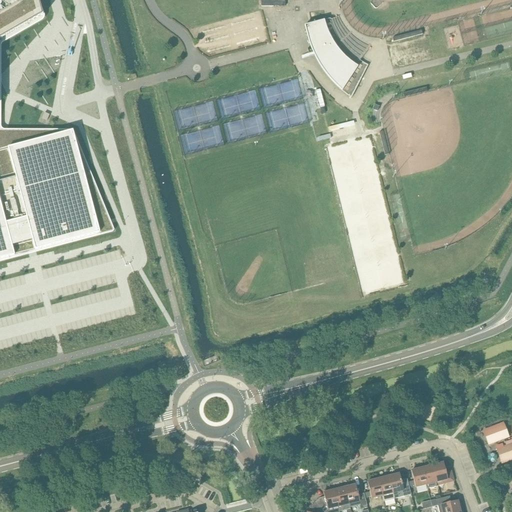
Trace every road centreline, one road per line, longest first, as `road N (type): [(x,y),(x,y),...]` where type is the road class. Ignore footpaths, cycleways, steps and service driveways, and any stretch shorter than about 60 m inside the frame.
road 1 (residential): [(475,511),(444,445),(264,486)]
road 2 (secondary): [(494,326),(280,393)]
road 3 (secondary): [(0,466),(134,432)]
road 4 (residential): [(103,511),(177,492),(218,511)]
